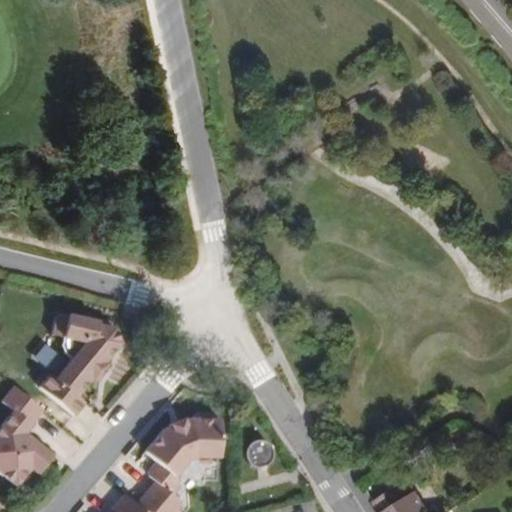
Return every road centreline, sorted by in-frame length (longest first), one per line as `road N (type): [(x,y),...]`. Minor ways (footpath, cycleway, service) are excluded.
road 1 (unclassified): [(168,0),(214,229),(222,311)]
road 2 (residential): [(52,511),(222,311)]
road 3 (residential): [(350,511),(222,311)]
road 4 (unclassified): [(0,256),(222,311)]
